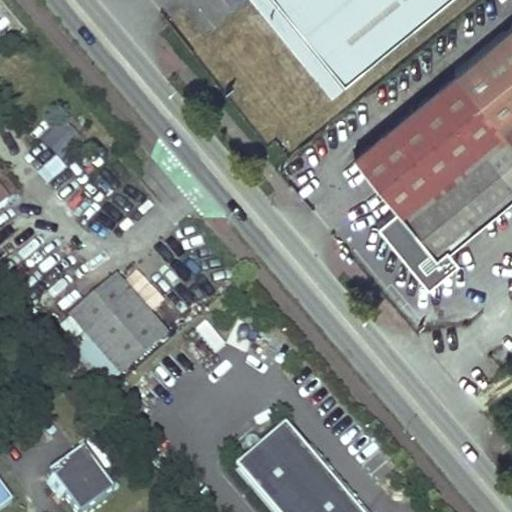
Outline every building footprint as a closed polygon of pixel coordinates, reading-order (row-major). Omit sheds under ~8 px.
[(304,35),(275,0),(255,0),(292,45),(304,35)] [(279,0),(306,33),(346,0),(279,0)] [(346,0),(306,33),(343,78),(439,0),(346,0)] [(511,23),(455,70),(353,154),(373,178),(396,206),(376,222),(397,247),(428,285),(458,260),(447,246),(511,192),(511,23)] [(341,80),(304,35),(292,45),(329,90),(341,80)] [(0,172),(0,196),(6,204),(18,194),(0,172)] [(70,319),(86,338),(118,376),(165,336),(116,279),(70,319)] [(118,376),(86,338),(63,358),(95,396),(118,376)] [(356,511),(283,427),(234,469),(270,511),(356,511)] [(105,478),(81,448),(47,473),(51,478),(47,482),(56,494),(60,491),(76,511),(82,511),(119,485),(110,474),(105,478)] [(0,509),(9,502),(0,490),(0,509)]
